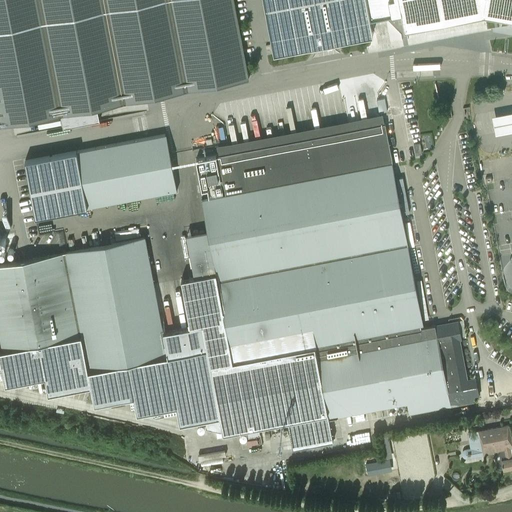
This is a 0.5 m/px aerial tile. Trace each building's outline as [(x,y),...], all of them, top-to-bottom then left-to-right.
[(0,0),(0,124),(59,113),(60,113),(63,127),(99,120),(97,106),(168,93),(249,78),(234,0),(0,0)] [(264,0),(274,50),(373,33),(370,16),(366,0),(264,0)] [(511,0),(366,0),(370,16),(402,10),(405,25),(483,11),(511,15),(511,0)] [(511,110),(493,114),(497,133),(511,129),(511,110)] [(210,197),(202,198),(216,271),(233,360),(299,348),(316,345),(423,326),(423,323),(392,162),(393,162),(385,122),(218,154),(226,194),(224,194),(210,197)] [(238,127),(230,127),(231,140),(239,139),(238,127)] [(165,134),(26,160),(36,216),(176,190),(165,134)] [(414,144),(416,155),(422,153),(420,143),(414,144)] [(216,155),(196,159),(202,189),(208,188),(210,197),(224,194),(216,155)] [(397,178),(403,214),(409,212),(403,177),(397,178)] [(0,365),(2,365),(5,383),(45,376),(48,393),(91,385),(94,404),(134,396),(137,413),(152,410),(153,417),(157,417),(178,414),(180,424),(220,417),(202,324),(191,326),(163,331),(145,236),(0,263),(0,365)] [(216,271),(181,278),(191,326),(202,324),(220,417),(223,434),(289,423),(293,448),(333,440),(328,417),(330,416),(328,408),(324,388),(320,365),(316,345),(299,348),(233,360),(216,271)] [(423,326),(316,345),(320,365),(324,388),(328,408),(330,416),(371,408),(408,401),(410,413),(471,401),(470,397),(477,396),(474,378),(467,380),(456,321),(436,325),(435,323),(423,326)] [(503,469),(511,467),(511,449),(511,448),(511,442),(508,424),(471,432),(475,456),(500,452),(501,459),(496,460),(496,465),(497,465),(497,466),(498,466),(498,467),(499,468),(500,468),(501,468),(503,468),(503,469)] [(287,429),(277,431),(279,438),(289,436),(287,429)] [(382,455),(389,454),(386,438),(388,438),(387,431),(378,433),(382,455)]
